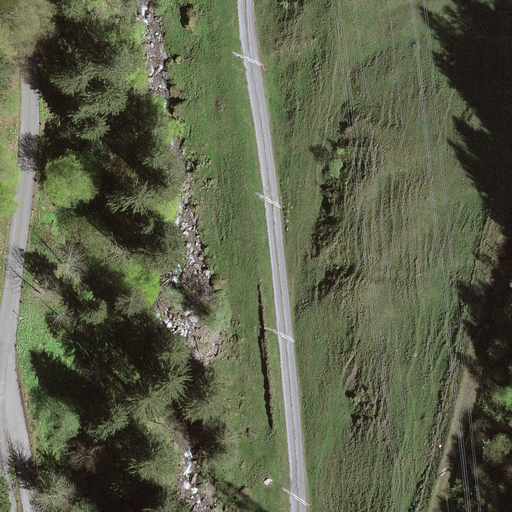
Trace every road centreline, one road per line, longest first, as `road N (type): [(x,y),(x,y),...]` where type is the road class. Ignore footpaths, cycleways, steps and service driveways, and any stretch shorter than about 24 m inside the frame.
road 1 (track): [(246,0),(294,511)]
road 2 (tertiary): [(31,0),(28,142),(2,350)]
road 3 (track): [(437,511),(511,227)]
road 4 (unclassified): [(2,350),(34,511)]
